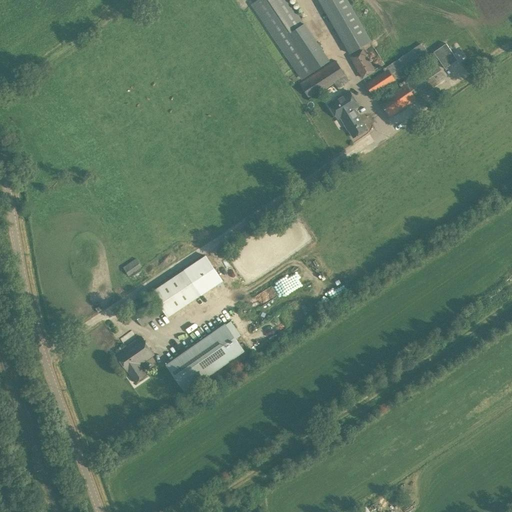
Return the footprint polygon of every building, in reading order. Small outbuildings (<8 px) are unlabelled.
[(330,64),(289,0),(258,0),(251,5),(296,73),(315,73),(330,64)] [(346,0),(319,0),(350,53),(371,41),(346,0)] [(431,58),(421,43),(384,68),(385,70),(365,83),(373,97),(395,82),(396,82),(431,58)] [(362,49),(349,57),(362,79),(376,71),(362,49)] [(349,81),(335,60),(330,64),(315,73),(299,83),(310,100),(334,84),(338,89),(349,81)] [(447,78),(436,62),(405,83),(379,101),(390,118),(417,99),(416,99),(447,78)] [(338,120),(358,107),(349,92),(344,96),(343,95),(337,99),(338,100),(329,106),(338,120)] [(338,120),(341,118),(345,125),(344,126),(348,132),(349,131),(354,139),(367,130),(354,110),(359,107),(358,107),(338,120)] [(142,326),(164,311),(168,318),(222,281),(205,255),(150,291),(155,298),(133,312),(142,326)] [(142,267),(136,258),(123,267),(128,276),(142,267)] [(221,326),(165,365),(184,392),(241,354),(232,342),(241,336),(231,321),(222,327),(221,326)] [(154,355),(141,336),(115,354),(128,372),(129,372),(135,381),(145,374),(139,365),(154,355)]
